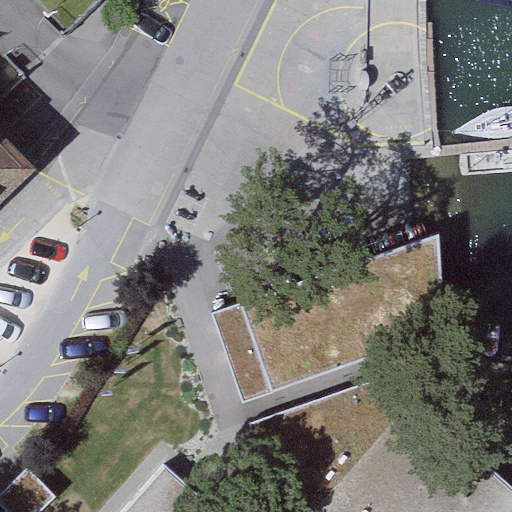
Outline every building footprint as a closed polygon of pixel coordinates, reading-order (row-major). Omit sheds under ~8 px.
[(0,177),(22,156),(0,133),(0,177)] [(245,404),(446,316),(440,236),(214,315),(245,404)] [(378,381),(250,426),(273,483),(306,511),(405,400),(378,381)] [(499,511),(511,498),(511,495),(405,400),(306,511),(305,511),(499,511)] [(223,511),(163,458),(116,511),(223,511)] [(0,494),(0,505),(6,511),(41,511),(58,496),(27,468),(0,494)]
